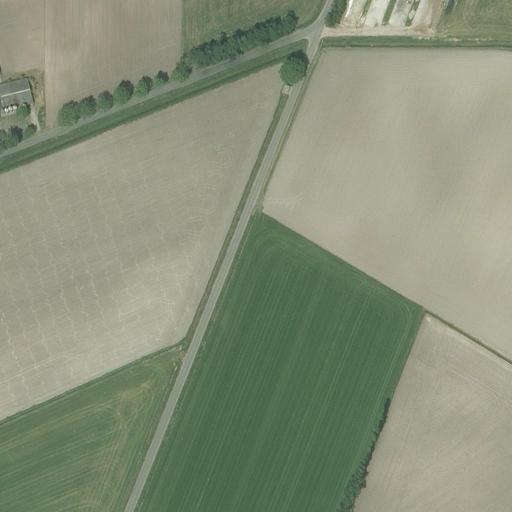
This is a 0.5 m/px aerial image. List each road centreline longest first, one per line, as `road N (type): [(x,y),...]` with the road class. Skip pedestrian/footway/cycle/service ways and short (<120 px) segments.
road 1 (unclassified): [(318,32),(130,511)]
road 2 (unclassified): [(0,153),(318,32)]
